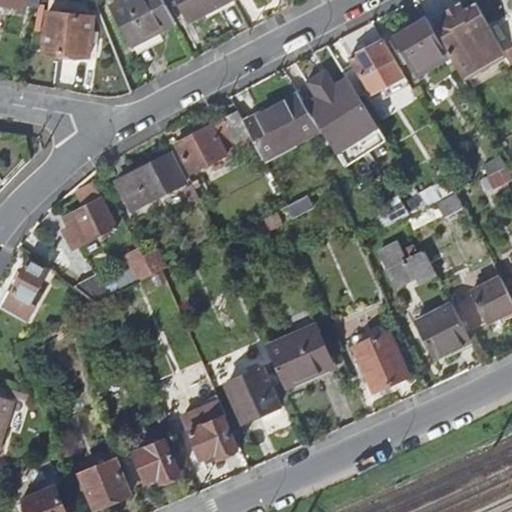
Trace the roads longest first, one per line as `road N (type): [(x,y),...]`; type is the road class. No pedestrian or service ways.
road 1 (unclassified): [(218,511),(511,377)]
road 2 (unclassified): [(118,126),(360,0)]
road 3 (unclassified): [(0,228),(62,161),(118,126)]
road 4 (unclassified): [(118,126),(0,104)]
